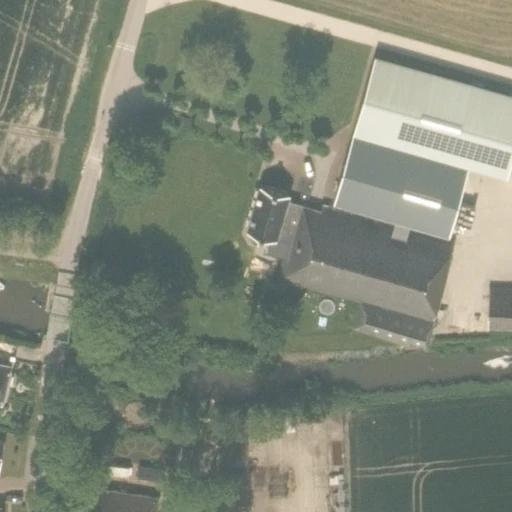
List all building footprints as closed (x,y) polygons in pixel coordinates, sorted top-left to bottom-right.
[(511,153),(511,89),(375,51),(353,129),(469,162),(507,172),(511,153)] [(449,233),(469,162),(353,129),(333,200),(449,233)] [(428,344),(454,242),(418,231),(322,202),(320,209),(287,199),(289,191),(260,182),(246,228),(275,236),(276,235),(288,238),(277,278),(360,301),(352,328),(408,343),(409,338),(428,344)] [(511,327),(511,286),(489,286),(488,327),(511,327)] [(0,402),(2,403),(11,365),(0,361),(0,402)] [(163,477),(164,469),(139,466),(138,474),(162,477),(163,477)] [(206,480),(173,475),(169,499),(202,504),(206,480)] [(111,495),(103,494),(99,511),(154,511),(157,497),(111,490),(111,495)]
